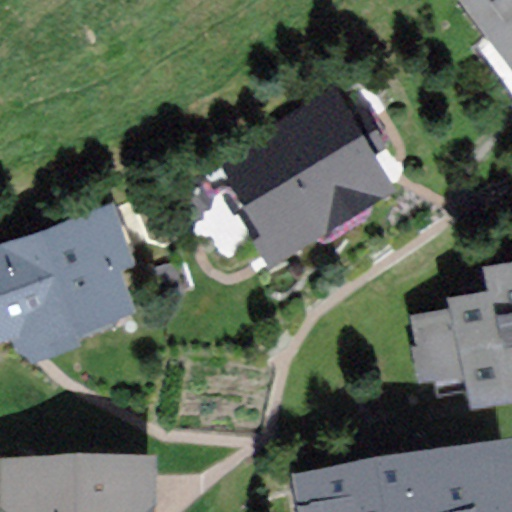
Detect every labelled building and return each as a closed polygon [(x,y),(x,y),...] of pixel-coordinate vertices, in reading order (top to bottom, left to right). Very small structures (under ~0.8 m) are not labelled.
[(511,0),(458,0),(511,66),(511,0)] [(268,268),(394,189),(330,88),(204,167),(268,268)] [(112,201),(0,244),(0,340),(11,337),(20,361),(133,317),(115,272),(136,264),(112,201)] [(447,298),(449,307),(411,315),(425,383),(463,375),(470,407),(511,398),(511,261),(482,268),(486,290),(447,298)] [(511,511),(511,464),(292,501),(293,511),(511,511)] [(155,511),(155,476),(0,476),(0,511),(155,511)]
